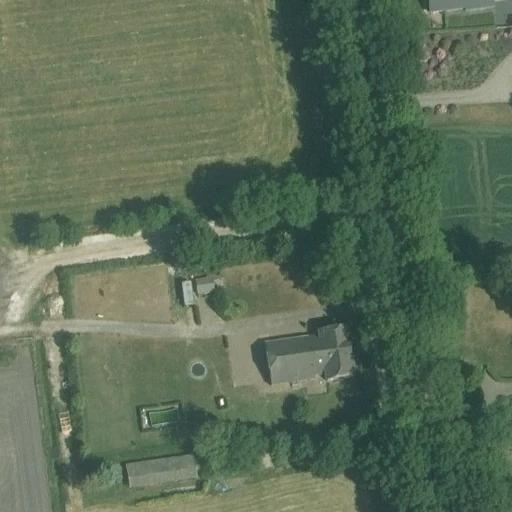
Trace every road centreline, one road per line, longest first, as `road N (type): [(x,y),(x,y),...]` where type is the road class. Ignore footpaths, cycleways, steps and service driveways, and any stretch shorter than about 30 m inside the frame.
road 1 (tertiary): [(436,511),(357,0)]
road 2 (track): [(389,208),(48,257),(21,286),(16,327),(0,329)]
